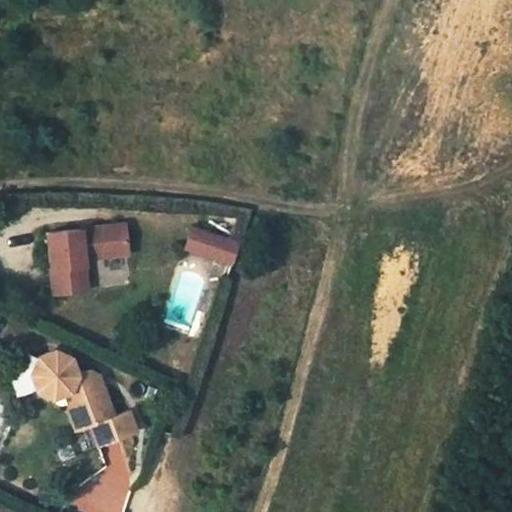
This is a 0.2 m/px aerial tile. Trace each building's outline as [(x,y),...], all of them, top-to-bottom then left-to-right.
[(123,219),(45,228),(52,289),(85,285),(82,253),(126,248),(123,219)] [(210,249),(214,236),(189,228),(182,248),(230,263),(232,256),(210,249)] [(232,256),(236,243),(214,236),(210,249),(232,256)] [(99,441),(136,427),(128,405),(113,411),(103,383),(90,389),(86,380),(91,378),(86,365),(76,369),(70,354),(51,350),(35,357),(28,371),(35,388),(52,393),(53,393),(54,397),(61,401),(66,399),(76,426),(91,421),(99,441)] [(98,370),(86,365),(91,378),(86,380),(90,389),(103,383),(98,370)]
